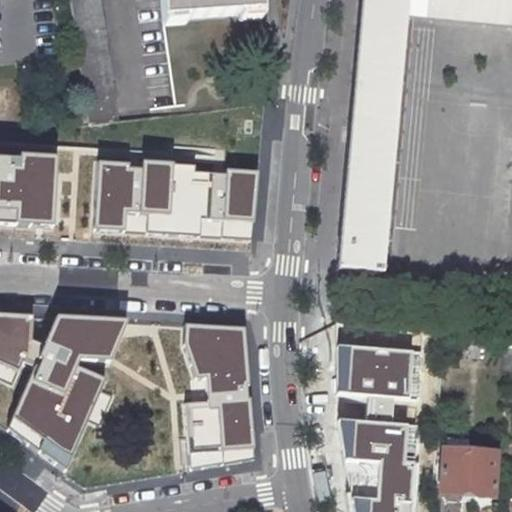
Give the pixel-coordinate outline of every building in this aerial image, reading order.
[(101,0),(70,0),(89,125),(119,121),(101,0)] [(158,0),(161,25),(260,17),(258,0),(158,0)] [(360,0),(336,270),(380,274),(404,17),(405,0),(360,0)] [(511,0),(405,0),(404,17),(511,26),(511,0)] [(57,158),(0,156),(0,227),(54,229),(57,158)] [(257,169),(95,162),(92,234),(249,240),(257,169)] [(8,432),(64,473),(86,422),(99,427),(111,397),(100,392),(104,383),(76,370),(78,365),(110,365),(124,325),(54,320),(42,348),(29,343),(31,319),(0,316),(0,381),(13,388),(22,366),(35,373),(8,432)] [(243,332),(184,328),(183,344),(191,391),(204,390),(205,403),(178,404),(184,472),(253,460),(243,332)] [(419,402),(421,356),(338,349),(339,396),(365,397),(365,423),(340,424),(347,462),(379,462),(376,503),(354,502),(355,511),(415,511),(418,428),(392,425),(393,400),(419,402)] [(446,450),(443,450),(440,495),(492,498),(495,453),(476,452),(477,441),(446,439),(446,450)]
